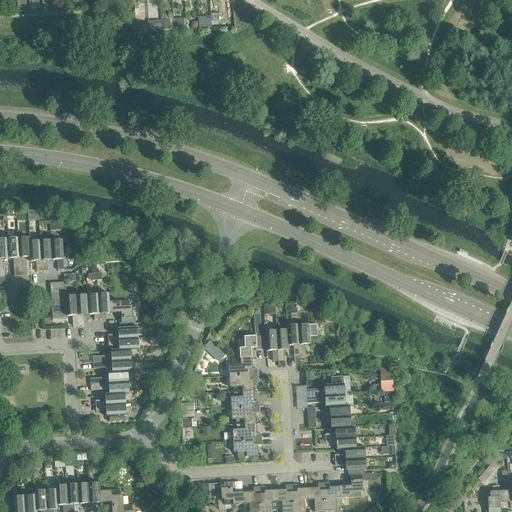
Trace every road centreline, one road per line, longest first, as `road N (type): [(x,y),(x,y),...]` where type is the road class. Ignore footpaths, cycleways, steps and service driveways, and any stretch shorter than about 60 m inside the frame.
road 1 (secondary): [(235,209),(511,330)]
road 2 (secondary): [(511,295),(246,177)]
road 3 (secondary): [(246,177),(89,131),(0,118)]
road 4 (residential): [(145,434),(166,403),(235,209)]
road 5 (secondary): [(0,154),(86,163),(235,209)]
road 6 (residential): [(286,469),(180,474),(145,434)]
road 7 (residential): [(0,464),(41,447),(145,434)]
